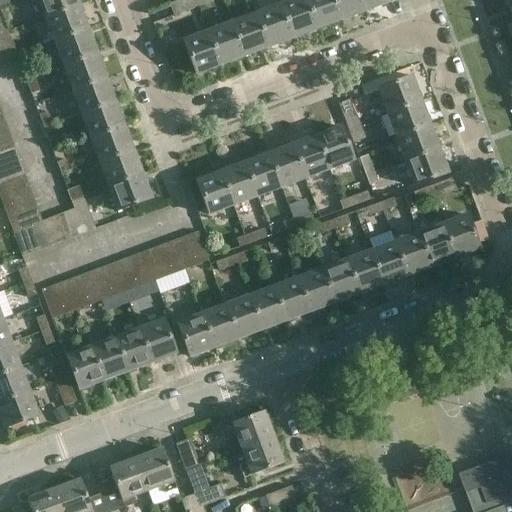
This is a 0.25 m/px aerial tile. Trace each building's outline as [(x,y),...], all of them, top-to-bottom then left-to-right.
[(37,0),(45,19),(78,6),(76,0),(37,0)] [(174,16),(198,7),(195,0),(181,0),(169,5),(174,16)] [(305,0),(295,0),(280,6),(292,39),(317,30),(305,0)] [(333,0),(305,0),(317,30),(341,21),(333,0)] [(333,0),(341,21),(365,12),(360,0),(333,0)] [(388,0),(360,0),(365,12),(389,3),(388,0)] [(45,19),(54,42),(87,30),(78,6),(45,19)] [(280,6),(256,15),(268,48),(292,39),(280,6)] [(232,24),(244,57),(268,48),(256,15),(232,24)] [(232,24),(207,33),(220,66),(244,57),(232,24)] [(87,30),(54,42),(63,67),(96,55),(87,30)] [(0,35),(0,49),(12,45),(8,33),(1,35),(0,35)] [(195,75),(220,66),(207,33),(183,42),(195,75)] [(0,62),(17,57),(12,45),(0,49),(0,62)] [(63,67),(72,91),(105,79),(96,55),(63,67)] [(26,81),(34,78),(29,64),(20,67),(26,81)] [(39,91),(34,78),(26,81),(31,94),(39,91)] [(377,90),(386,114),(419,102),(410,78),(377,90)] [(114,103),(105,79),(72,91),(81,115),(114,103)] [(347,129),(359,124),(350,100),(338,105),(347,129)] [(386,114),(395,138),(428,126),(419,102),(386,114)] [(81,115),(90,139),(123,126),(114,103),(81,115)] [(44,129),(52,126),(47,113),(39,116),(44,129)] [(365,139),(359,124),(347,129),(353,144),(365,139)] [(0,142),(11,138),(6,126),(0,128),(0,142)] [(58,140),(52,126),(44,129),(49,143),(58,140)] [(132,151),(123,126),(90,139),(99,163),(132,151)] [(437,150),(428,126),(395,138),(404,162),(437,150)] [(353,162),(341,128),(316,138),(328,171),(353,162)] [(0,155),(15,150),(11,138),(0,142),(0,155)] [(316,138),(292,146),(305,180),(328,171),(316,138)] [(292,146),(268,155),(280,189),(305,180),(292,146)] [(0,169),(20,162),(15,150),(0,155),(0,169)] [(447,175),(437,150),(404,162),(413,187),(447,175)] [(99,163),(108,187),(141,174),(132,151),(99,163)] [(268,155),(244,165),(256,198),(280,189),(268,155)] [(358,159),(365,177),(374,174),(367,156),(358,159)] [(57,164),(62,177),(70,174),(65,160),(57,164)] [(0,183),(24,174),(20,162),(0,169),(0,183)] [(244,165),(220,173),(233,207),(256,198),(244,165)] [(208,216),(233,207),(220,173),(196,183),(208,216)] [(0,196),(29,186),(24,174),(0,183),(0,196)] [(151,200),(141,174),(108,187),(117,212),(151,200)] [(377,183),(374,174),(365,177),(369,187),(377,183)] [(427,188),(432,200),(456,191),(451,179),(427,188)] [(33,198),(29,186),(0,196),(0,198),(4,209),(33,198)] [(83,196),(79,187),(67,192),(71,201),(83,196)] [(417,205),(432,200),(427,188),(413,193),(417,205)] [(71,201),(74,210),(83,234),(95,230),(83,196),(71,201)] [(365,196),(341,205),(344,213),(368,203),(365,196)] [(38,210),(33,198),(4,209),(8,221),(38,210)] [(379,206),(382,214),(396,209),(393,201),(379,206)] [(368,219),(382,214),(379,206),(365,211),(368,219)] [(42,222),(38,210),(8,221),(13,233),(26,228),(38,224),(42,222)] [(71,239),(83,234),(74,210),(62,214),(71,239)] [(59,243),(71,239),(62,214),(50,219),(59,243)] [(466,216),(441,225),(453,259),(478,250),(466,216)] [(307,218),(293,223),(295,230),(310,225),(307,218)] [(50,219),(42,222),(38,224),(47,248),(59,243),(50,219)] [(331,224),(334,231),(347,226),(344,219),(331,224)] [(293,223),(283,226),(286,234),(295,230),(293,223)] [(47,248),(38,224),(26,228),(35,252),(47,248)] [(320,236),(334,231),(331,224),(317,229),(320,236)] [(430,268),(453,259),(441,225),(417,234),(430,268)] [(35,252),(26,228),(13,233),(22,257),(35,252)] [(197,232),(185,237),(196,266),(208,261),(197,232)] [(264,233),(244,240),(247,248),(267,241),(264,233)] [(405,277),(430,268),(417,234),(393,243),(405,277)] [(184,270),(196,266),(185,237),(173,241),(184,270)] [(286,250),(299,245),(296,237),(283,242),(286,250)] [(244,240),(237,242),(239,251),(247,248),(244,240)] [(172,275),(184,270),(173,241),(161,246),(172,275)] [(271,255),(286,250),(283,242),(268,247),(271,255)] [(382,286),(405,277),(393,243),(369,252),(382,286)] [(160,279),(172,275),(161,246),(149,250),(160,279)] [(148,284),(160,279),(149,250),(137,255),(148,284)] [(358,295),(382,286),(369,252),(345,261),(358,295)] [(136,288),(148,284),(137,255),(125,259),(136,288)] [(238,267),(247,264),(244,256),(235,259),(238,267)] [(124,293),(136,288),(125,259),(113,264),(124,293)] [(219,274),(238,267),(235,259),(216,266),(219,274)] [(333,304),(358,295),(345,261),(321,270),(333,304)] [(112,297),(124,293),(113,264),(101,268),(112,297)] [(14,270),(19,285),(31,281),(25,266),(14,270)] [(100,302),(112,297),(101,268),(89,273),(100,302)] [(321,270),(296,279),(309,313),(333,304),(321,270)] [(87,306),(100,302),(89,273),(77,277),(87,306)] [(75,311),(87,306),(77,277),(65,282),(75,311)] [(296,279),(273,288),(285,322),(309,313),(296,279)] [(37,296),(31,281),(19,285),(25,301),(37,296)] [(63,315),(75,311),(65,282),(53,286),(63,315)] [(51,320),(63,315),(53,286),(41,291),(51,320)] [(273,288),(248,297),(261,331),(285,322),(273,288)] [(248,297),(225,306),(237,340),(261,331),(248,297)] [(225,306),(201,315),(213,349),(237,340),(225,306)] [(189,358),(213,349),(201,315),(177,324),(189,358)] [(32,320),(37,334),(49,329),(44,316),(32,320)] [(0,319),(0,347),(10,344),(1,320),(0,319)] [(163,320),(138,329),(151,363),(176,353),(163,320)] [(54,344),(49,329),(37,334),(43,348),(54,344)] [(138,329),(114,339),(127,372),(151,363),(138,329)] [(114,339),(91,348),(103,381),(127,372),(114,339)] [(0,374),(19,368),(10,344),(0,347),(0,374)] [(78,391),(103,381),(91,348),(66,357),(78,391)] [(50,369),(55,382),(67,377),(62,364),(50,369)] [(0,374),(0,402),(28,392),(19,368),(0,374)] [(55,382),(64,406),(76,401),(67,377),(55,382)] [(37,417),(28,392),(0,402),(0,418),(4,429),(37,417)] [(68,419),(61,407),(51,413),(58,425),(68,419)] [(237,436),(242,450),(273,438),(263,412),(224,426),(229,439),(237,436)] [(283,465),(273,438),(242,450),(247,464),(239,467),(244,479),(283,465)] [(189,439),(175,444),(185,471),(199,466),(189,439)] [(161,450),(135,459),(147,491),(161,486),(164,493),(176,489),(161,450)] [(511,511),(511,455),(460,474),(474,511),(511,511)] [(133,496),(147,491),(135,459),(109,469),(123,508),(136,503),(133,496)] [(90,511),(79,480),(53,489),(61,511),(90,511)] [(220,485),(194,495),(199,509),(203,507),(225,499),(220,485)] [(292,487),(266,497),(271,511),(297,501),(292,487)] [(61,511),(53,489),(27,499),(31,511),(61,511)] [(204,511),(203,507),(199,509),(194,495),(180,500),(184,511),(204,511)]
